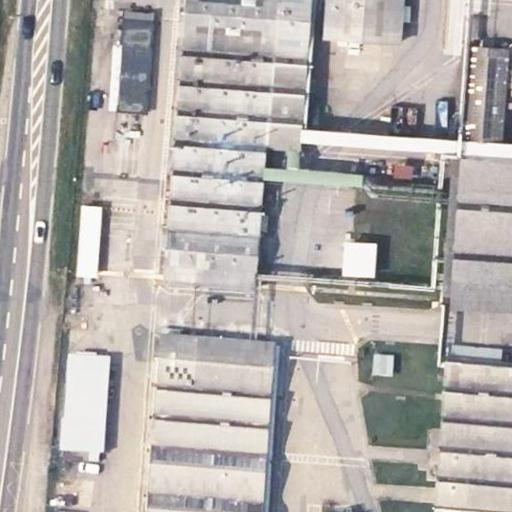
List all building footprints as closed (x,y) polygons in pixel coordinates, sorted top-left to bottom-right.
[(186,0),(165,282),(250,289),(274,59),(307,62),(311,0),(186,0)] [(325,0),(323,39),(398,45),(401,0),(325,0)] [(154,22),(154,13),(126,10),(124,20),(154,22)] [(123,47),(118,110),(147,113),(154,22),(124,20),(123,31),(116,30),(114,45),(123,47)] [(469,46),(462,140),(502,144),(510,49),(469,46)] [(123,116),(121,145),(146,147),(148,117),(123,116)] [(511,160),(461,157),(449,309),(511,313),(511,160)] [(84,207),(78,275),(96,277),(101,208),(84,207)] [(350,240),(349,276),(381,277),(382,241),(350,240)] [(162,338),(149,511),(262,511),(273,347),(162,338)] [(67,356),(62,425),(106,428),(111,358),(67,356)] [(511,373),(447,368),(437,511),(438,511),(493,511),(496,487),(511,488),(511,373)] [(511,511),(511,488),(496,487),(493,511),(511,511)]
